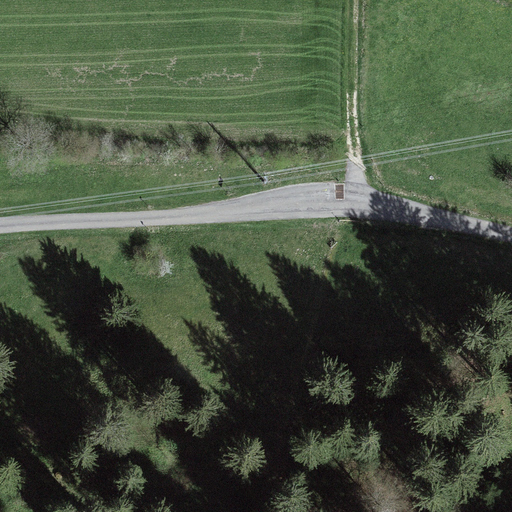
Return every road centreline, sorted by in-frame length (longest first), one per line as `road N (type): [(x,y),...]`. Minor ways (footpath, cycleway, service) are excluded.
road 1 (residential): [(0,231),(357,209),(511,240)]
road 2 (track): [(351,0),(357,209)]
